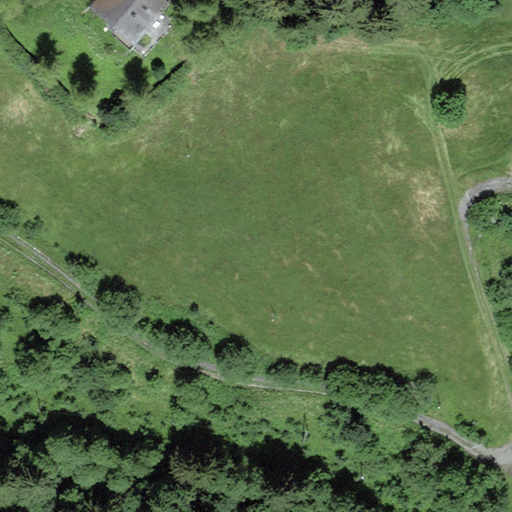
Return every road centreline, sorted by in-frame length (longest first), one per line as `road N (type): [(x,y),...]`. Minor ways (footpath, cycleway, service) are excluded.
road 1 (track): [(0,231),(171,359),(232,380),(315,387),(378,405),(511,461)]
road 2 (track): [(511,417),(463,205),(486,186),(510,183)]
road 3 (track): [(428,90),(463,205)]
